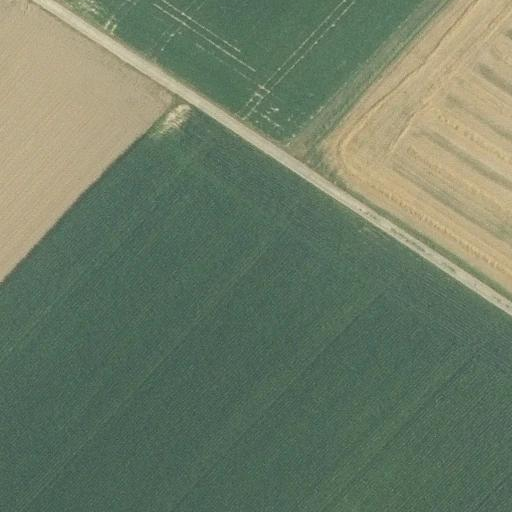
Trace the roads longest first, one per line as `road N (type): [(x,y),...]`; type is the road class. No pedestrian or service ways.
road 1 (track): [(36,0),(511,310)]
road 2 (track): [(279,158),(429,0)]
